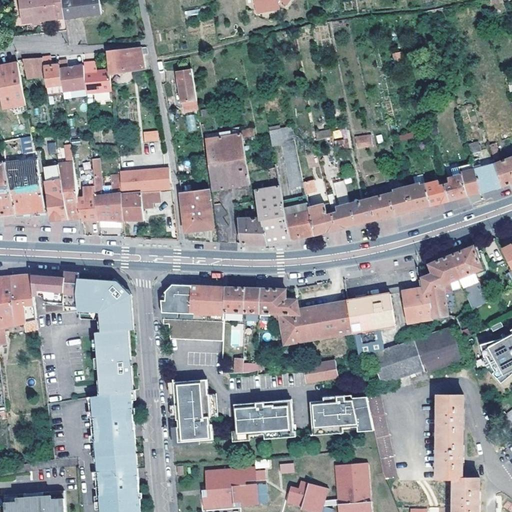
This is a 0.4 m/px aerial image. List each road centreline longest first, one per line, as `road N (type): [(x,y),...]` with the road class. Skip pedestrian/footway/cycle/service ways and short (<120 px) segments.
road 1 (tertiary): [(183,260),(330,258),(511,206)]
road 2 (track): [(156,65),(310,22),(475,0)]
road 3 (residential): [(141,0),(176,174),(183,260)]
road 4 (tertiary): [(141,258),(162,511)]
road 5 (residential): [(498,476),(469,388),(457,383),(410,395),(411,477)]
road 6 (tertiary): [(0,251),(141,258)]
